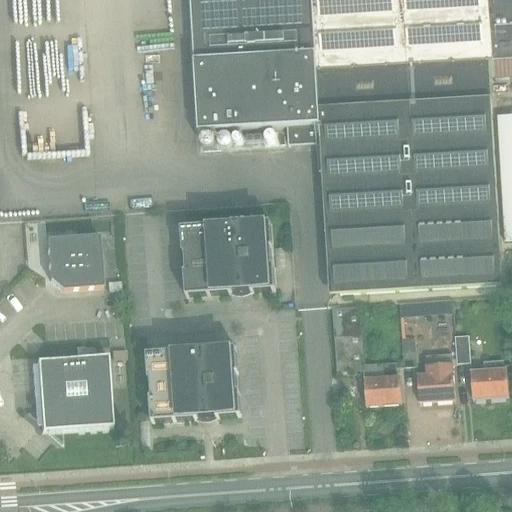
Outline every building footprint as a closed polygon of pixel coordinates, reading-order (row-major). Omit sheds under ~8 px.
[(511,0),(190,0),(199,134),(286,129),(287,148),(327,146),(336,298),(502,287),(488,62),(511,61),(511,0)] [(511,119),(502,120),(509,239),(511,239),(511,119)] [(271,225),(248,226),(253,295),(276,293),(271,225)] [(248,226),(226,228),(231,296),(233,296),(232,290),(250,289),(251,295),(253,295),(248,226)] [(226,228),(204,229),(209,298),(231,296),(226,228)] [(186,299),(209,298),(204,229),(181,231),(186,299)] [(49,282),(61,293),(102,290),(98,238),(46,241),(49,282)] [(120,284),(107,285),(108,295),(120,294),(120,284)] [(417,304),(400,306),(401,319),(418,318),(417,304)] [(337,375),(364,373),(360,310),(332,312),(337,375)] [(455,340),(457,366),(470,366),(468,339),(455,340)] [(402,344),(404,370),(416,369),(415,343),(402,344)] [(216,415),(216,420),(241,419),(236,350),(147,357),(152,425),(198,422),(198,416),(216,415)] [(427,377),(418,378),(420,405),(455,403),(454,375),(452,375),(451,356),(426,358),(427,377)] [(61,432),(112,429),(107,358),(36,363),(40,414),(26,415),(41,428),(42,434),(47,433),(62,446),(61,432)] [(473,401),(509,399),(508,372),(505,372),(504,363),(486,364),(486,374),(471,375),(473,401)] [(396,365),(363,367),(364,373),(364,382),(366,409),(402,407),(401,379),(397,380),(396,365)]
